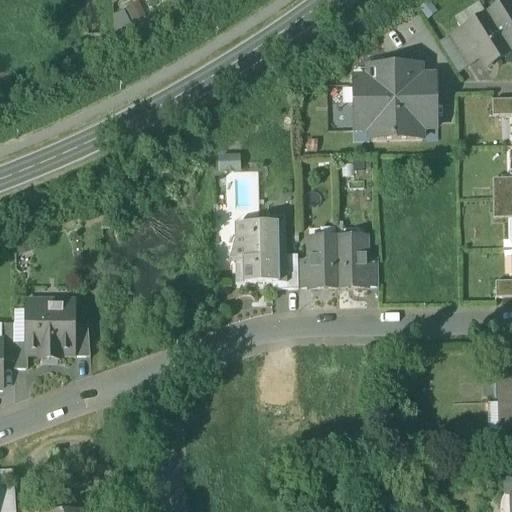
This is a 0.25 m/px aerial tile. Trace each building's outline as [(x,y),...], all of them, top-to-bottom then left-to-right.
[(511,3),(511,2),(486,17),(510,54),(511,52),(511,3)] [(486,17),(462,33),(465,39),(479,60),(485,70),(510,54),(486,17)] [(465,39),(454,46),(467,67),(479,60),(465,39)] [(434,78),(420,79),(419,69),(367,70),(368,80),(354,80),(355,132),(368,132),(368,142),(422,141),(422,130),(435,130),(434,78)] [(511,102),(492,103),(492,118),(511,117),(511,102)] [(221,173),(243,171),(242,156),(220,158),(221,173)] [(511,181),(492,182),(493,201),(511,200),(511,181)] [(511,200),(493,201),(493,221),(511,220),(511,200)] [(284,227),(251,227),(252,238),(250,238),(250,239),(234,240),(234,243),(229,263),(234,264),(235,288),(271,287),(286,287),(285,258),(284,227)] [(365,241),(309,243),(309,265),(310,265),(310,291),(366,291),(366,290),(365,290),(365,264),(365,241)] [(297,257),(285,258),(286,287),(271,287),(271,292),(298,292),(297,265),(297,257)] [(365,264),(365,290),(366,290),(366,291),(378,290),(377,263),(365,264)] [(309,265),(297,265),(298,292),(310,291),(310,265),(309,265)] [(511,284),(495,285),(496,300),(511,299),(511,284)] [(45,304),(26,304),(25,345),(25,358),(27,358),(40,358),(40,363),(58,363),(58,358),(72,358),(73,358),(73,329),(67,322),(67,308),(45,308),(45,304)] [(13,327),(0,328),(0,344),(1,344),(1,364),(13,365),(13,327)] [(87,329),(73,329),(73,358),(72,358),(72,361),(89,360),(87,329)] [(25,345),(13,345),(13,373),(27,373),(27,358),(25,358),(25,345)] [(511,378),(499,378),(499,406),(505,406),(506,438),(511,437),(511,378)] [(12,473),(0,472),(0,483),(12,483),(12,473)] [(511,511),(511,483),(506,483),(506,499),(503,506),(502,511),(511,511)] [(14,511),(13,486),(0,486),(0,511),(14,511)]
